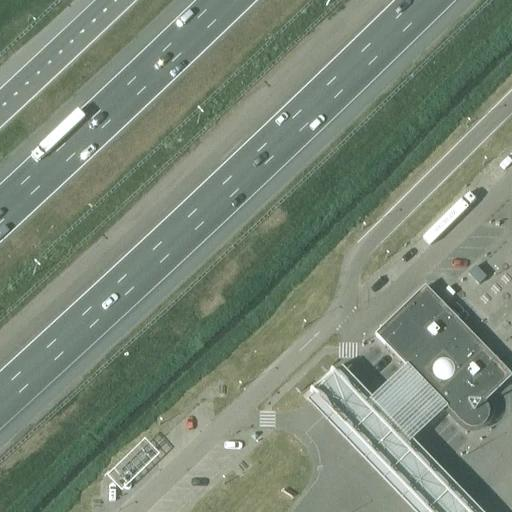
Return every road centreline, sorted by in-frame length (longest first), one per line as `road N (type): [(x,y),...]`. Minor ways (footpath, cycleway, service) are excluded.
road 1 (motorway): [(0,407),(432,0)]
road 2 (motorway): [(224,0),(0,213)]
road 3 (motorway): [(126,0),(0,119)]
